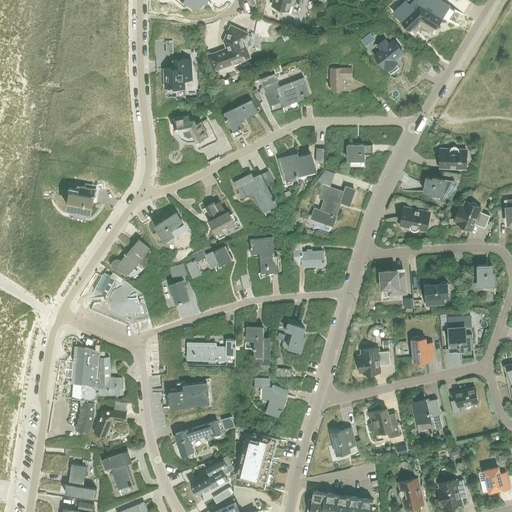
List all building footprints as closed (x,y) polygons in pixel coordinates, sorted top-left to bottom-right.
[(276,0),(275,6),(273,6),(273,7),(292,12),(295,3),(298,3),(297,4),(299,5),(300,4),(303,5),(303,0),(276,0)] [(404,2),(393,13),(410,30),(421,19),(436,28),(441,18),(447,22),(455,9),(449,6),(439,0),(415,0),(409,7),(404,2)] [(269,6),(266,18),(275,21),(279,9),(269,6)] [(295,26),(296,26),(298,26),(299,26),(300,25),(301,24),(301,23),(301,22),(301,20),(300,19),(299,18),(298,18),(297,18),(295,18),(294,19),(293,20),(293,21),(293,23),(293,24),(294,25),(295,26)] [(245,49),(245,48),(252,45),(252,37),(243,33),(241,30),(239,29),(237,28),(234,29),(231,27),(225,41),(228,49),(209,57),(214,70),(232,63),(236,72),(243,69),(240,60),(248,57),(247,56),(248,54),(247,50),(245,49)] [(290,31),(284,34),(287,40),(292,37),(290,31)] [(379,61),(384,67),(384,66),(386,69),(396,62),(393,59),(402,52),(398,46),(393,40),(389,43),(387,40),(377,48),(379,51),(374,55),(379,61)] [(173,68),(163,68),(164,89),(166,89),(166,97),(176,96),(176,98),(186,98),(185,81),(192,80),(191,59),(173,60),(173,68)] [(426,61),(420,71),(426,75),(432,65),(426,61)] [(352,67),(330,68),(330,90),(343,90),(343,78),(353,77),(352,67)] [(271,105),(280,101),(281,101),(277,91),(280,90),(279,87),(279,86),(274,73),(261,77),(271,105)] [(281,101),(280,101),(282,106),(304,99),(303,96),(309,93),(304,77),(279,86),(279,87),(280,90),(277,91),(281,101)] [(257,111),(251,99),(223,113),(226,119),(225,120),(228,126),(229,126),(233,132),(239,129),(240,131),(242,130),(241,128),(243,127),(239,121),(257,111)] [(196,137),(197,139),(212,131),(206,120),(201,122),(200,121),(196,124),(195,122),(195,121),(191,120),(191,119),(189,120),(188,115),(174,118),(177,130),(179,129),(180,132),(183,136),(189,138),(194,138),(196,137)] [(372,154),(372,145),(372,144),(347,145),(348,160),(364,159),(364,154),(372,154)] [(322,148),(323,146),(317,145),(315,162),(323,163),(324,148),(322,148)] [(439,150),(439,167),(458,167),(460,169),(463,169),(465,168),(466,168),(466,151),(459,151),(458,149),(456,147),(454,147),(452,147),(451,148),(449,151),(439,150)] [(278,159),(284,180),(315,171),(310,153),(298,157),(296,153),(278,159)] [(311,189),(320,192),(318,198),(324,200),(320,209),(314,207),(310,217),(316,219),(332,225),(340,202),(349,205),(354,190),(346,187),(344,191),(330,186),(334,173),(324,170),(311,189)] [(233,182),(242,198),(253,192),(263,211),(277,204),(267,185),(273,181),(267,171),(257,176),(254,178),(251,173),(233,182)] [(426,177),(424,192),(433,193),(432,193),(432,190),(443,196),(443,197),(452,180),(454,181),(454,180),(434,176),(434,177),(434,178),(426,177)] [(66,208),(68,208),(67,214),(89,217),(90,210),(91,211),(94,189),(80,187),(79,191),(69,190),(66,208)] [(209,222),(216,234),(235,224),(221,198),(206,206),(213,220),(209,222)] [(454,220),(458,222),(457,224),(459,225),(460,226),(463,228),(464,227),(471,230),(473,223),(484,228),(490,216),(478,211),(480,207),(476,206),(475,204),(472,202),(470,203),(466,202),(462,211),(458,209),(454,220)] [(422,212),(403,208),(400,224),(409,226),(410,229),(412,230),(415,231),(417,230),(419,228),(426,229),(429,213),(428,213),(427,211),(424,211),(422,212)] [(155,225),(165,241),(176,234),(173,230),(181,225),(174,214),(155,225)] [(200,238),(205,247),(210,244),(205,235),(200,238)] [(260,271),(278,270),(279,270),(277,255),(274,255),(273,237),(250,239),(251,254),(259,254),(260,271)] [(126,255),(120,261),(118,259),(115,260),(113,261),(112,264),(112,267),(114,269),(117,270),(121,273),(121,272),(123,270),(128,274),(149,250),(150,251),(151,250),(150,249),(139,239),(130,249),(132,250),(128,255),(125,252),(124,253),(126,255)] [(295,250),(293,251),(294,262),(302,261),(302,267),(324,265),(323,258),(323,251),(312,251),(312,249),(307,249),(307,251),(302,252),(302,250),(302,242),(295,243),(295,250)] [(193,253),(196,261),(205,257),(204,255),(205,254),(211,266),(220,262),(221,264),(231,259),(225,245),(213,251),(213,250),(206,254),(204,248),(193,253)] [(194,260),(186,264),(193,278),(201,274),(194,260)] [(178,277),(187,275),(183,264),(169,268),(172,279),(178,277)] [(477,285),(476,285),(476,286),(494,291),(494,293),(495,293),(494,272),(492,272),(492,265),(477,266),(477,283),(477,285)] [(382,288),(388,288),(389,294),(405,293),(403,272),(397,273),(397,270),(380,272),(382,288)] [(103,272),(93,287),(109,298),(110,307),(117,314),(126,316),(134,312),(137,315),(148,312),(142,292),(124,280),(121,284),(103,272)] [(240,277),(244,289),(250,286),(246,274),(240,277)] [(239,278),(232,280),(236,291),(242,289),(239,278)] [(189,299),(182,279),(169,283),(175,303),(179,301),(180,302),(189,299)] [(424,285),(426,305),(444,304),(443,297),(448,297),(448,292),(449,290),(450,287),(449,285),(447,283),(445,282),(443,282),(440,282),(438,284),(424,285)] [(412,298),(405,298),(405,308),(413,307),(412,298)] [(447,317),(449,334),(450,341),(458,340),(459,349),(464,348),(473,347),(470,315),(447,317)] [(292,332),(288,347),(300,350),(305,335),(302,334),(304,327),(289,322),(286,331),(292,332)] [(264,327),(259,327),(248,327),(247,341),(254,341),(254,357),(258,357),(259,346),(263,346),(263,341),(271,341),(271,337),(263,337),(264,327)] [(450,341),(449,334),(447,334),(448,352),(464,351),(464,348),(459,349),(458,340),(450,341)] [(412,347),(414,362),(434,360),(432,342),(425,343),(425,338),(420,338),(418,337),(415,337),(413,337),(411,339),(410,341),(410,343),(411,345),(412,347)] [(226,347),(226,346),(226,356),(227,356),(235,356),(236,340),(227,339),(226,347)] [(258,357),(254,357),(254,363),(270,363),(271,341),(263,341),(263,346),(259,346),(258,357)] [(75,361),(72,398),(82,400),(88,400),(100,400),(100,395),(99,378),(98,378),(97,378),(100,353),(87,347),(77,346),(76,356),(74,356),(73,361),(75,361)] [(208,353),(209,346),(187,346),(187,360),(209,360),(210,353),(208,353)] [(226,346),(209,346),(208,353),(210,353),(209,360),(222,360),(227,360),(227,356),(226,356),(226,346)] [(372,372),(374,372),(379,372),(378,365),(390,364),(389,351),(377,352),(377,348),(362,349),(363,356),(358,356),(359,371),(364,371),(364,373),(366,373),(368,375),(371,374),(372,372)] [(100,358),(98,378),(99,378),(100,395),(122,394),(122,387),(122,378),(114,378),(114,376),(110,376),(110,358),(100,358)] [(503,365),(510,387),(511,386),(511,363),(503,365)] [(276,369),(276,377),(291,377),(292,369),(276,369)] [(270,400),(268,406),(266,413),(280,417),(283,409),(282,409),(288,389),(274,385),(273,387),(269,386),(269,378),(255,378),(255,387),(262,387),(262,399),(268,399),(270,400)] [(169,396),(167,396),(168,407),(185,406),(193,405),(198,404),(200,404),(209,403),(208,392),(207,383),(183,385),(181,385),(181,389),(170,390),(168,390),(169,393),(169,396)] [(454,392),(456,400),(450,401),(453,414),(459,413),(458,407),(478,402),(475,387),(454,392)] [(411,402),(416,423),(431,419),(433,429),(444,427),(437,398),(426,401),(426,399),(411,402)] [(76,428),(89,434),(92,426),(94,420),(95,413),(95,404),(82,404),(81,411),(80,417),(79,422),(76,428)] [(390,437),(394,437),(395,441),(401,439),(395,413),(388,415),(386,408),(385,408),(386,411),(381,412),(380,410),(370,412),(372,423),(368,424),(370,431),(374,430),(375,434),(387,431),(388,436),(390,437)] [(103,409),(93,432),(105,437),(113,418),(125,420),(126,412),(103,409)] [(231,416),(222,419),(225,429),(235,426),(231,416)] [(221,431),(219,425),(217,421),(176,434),(182,454),(195,450),(192,440),(221,431)] [(332,432),(335,446),(334,449),(334,451),(335,454),(338,455),(341,455),(343,454),(345,452),(350,451),(349,447),(355,445),(351,427),(344,429),(344,431),(340,432),(339,430),(332,432)] [(251,478),(250,479),(258,481),(258,485),(261,490),(264,490),(267,481),(266,480),(271,460),(275,445),(278,446),(280,439),(270,437),(271,434),(246,428),(244,434),(247,435),(237,474),(251,478)] [(406,445),(396,447),(398,455),(408,453),(406,445)] [(448,449),(450,456),(460,454),(458,447),(448,449)] [(111,467),(119,489),(134,484),(127,463),(131,462),(127,451),(103,459),(106,469),(111,467)] [(206,466),(210,474),(193,483),(199,494),(227,479),(224,474),(233,469),(233,465),(228,455),(206,466)] [(65,493),(95,498),(97,488),(84,485),(87,466),(72,463),(69,483),(67,483),(65,493)] [(487,479),(480,481),(483,492),(489,490),(489,491),(503,488),(503,490),(510,489),(506,472),(499,473),(498,467),(484,470),(485,471),(487,479)] [(404,498),(406,508),(422,504),(418,485),(419,483),(418,481),(416,479),(416,478),(400,482),(401,489),(399,491),(399,493),(399,496),(401,498),(404,498)] [(440,483),(441,490),(437,491),(440,505),(445,504),(445,506),(455,504),(455,502),(459,501),(459,502),(459,503),(460,503),(459,498),(467,496),(463,479),(455,481),(454,479),(440,483)] [(228,488),(213,497),(216,503),(232,493),(228,488)] [(309,511),(322,511),(325,493),(313,491),(311,499),(310,499),(309,506),(310,507),(309,511)] [(322,511),(334,511),(337,495),(325,493),(322,511)] [(334,511),(346,511),(349,496),(337,495),(334,511)] [(346,511),(358,511),(360,498),(349,496),(346,511)] [(360,498),(358,511),(372,511),(373,511),(371,511),(373,500),(360,498)] [(78,509),(93,511),(95,504),(79,501),(78,509)] [(147,511),(144,502),(120,511),(147,511)] [(253,511),(239,511),(236,502),(214,511),(256,511),(253,511)]
